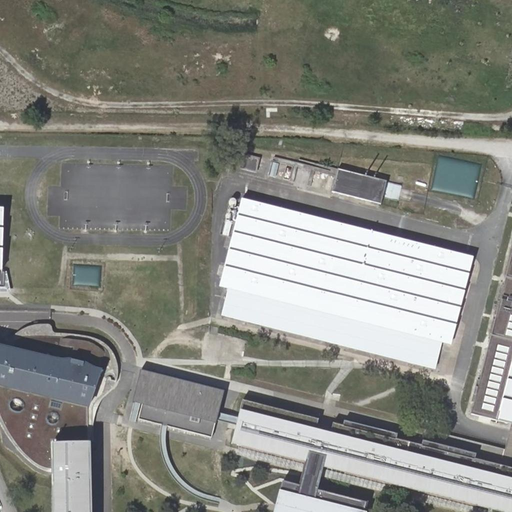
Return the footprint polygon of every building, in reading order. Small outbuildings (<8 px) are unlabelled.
[(256,171),(260,157),(239,152),(236,166),(256,171)] [(482,159),(473,158),(472,165),(472,167),(469,188),(479,190),(482,166),(481,166),(482,159)] [(276,177),(280,163),(274,162),(270,175),(276,177)] [(390,183),(341,171),(335,194),(384,206),(390,183)] [(398,200),(401,185),(390,183),(387,198),(398,200)] [(473,258),(242,200),(220,287),(228,290),(222,316),(434,369),(441,343),(450,345),(473,258)] [(46,252),(13,251),(12,282),(45,283),(46,252)] [(511,259),(472,414),(511,424),(511,259)] [(75,265),(73,284),(98,285),(99,267),(75,265)] [(132,318),(135,304),(129,303),(126,317),(132,318)] [(16,338),(0,348),(95,371),(86,408),(0,386),(0,421),(4,430),(13,442),(24,456),(33,465),(43,471),(61,479),(60,451),(98,450),(97,444),(98,415),(105,399),(114,391),(119,385),(121,377),(121,367),(117,357),(112,349),(104,343),(90,339),(79,337),(57,336),(53,326),(38,327),(28,330),(16,338)] [(0,348),(0,386),(86,408),(95,371),(0,348)] [(222,392),(141,370),(129,415),(209,437),(222,392)] [(312,417),(244,399),(233,442),(308,462),(302,486),(284,481),(276,511),(363,511),(366,502),(317,490),(323,465),(490,509),(489,511),(511,511),(511,468),(326,421),(323,433),(309,430),(312,417)] [(98,511),(98,450),(60,451),(61,479),(61,511),(98,511)]
